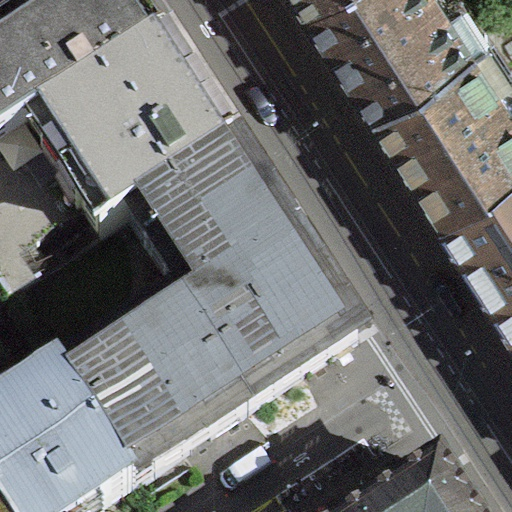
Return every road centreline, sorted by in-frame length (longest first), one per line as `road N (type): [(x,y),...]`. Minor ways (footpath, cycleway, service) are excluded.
road 1 (tertiary): [(453,370),(210,0)]
road 2 (residential): [(453,370),(240,511)]
